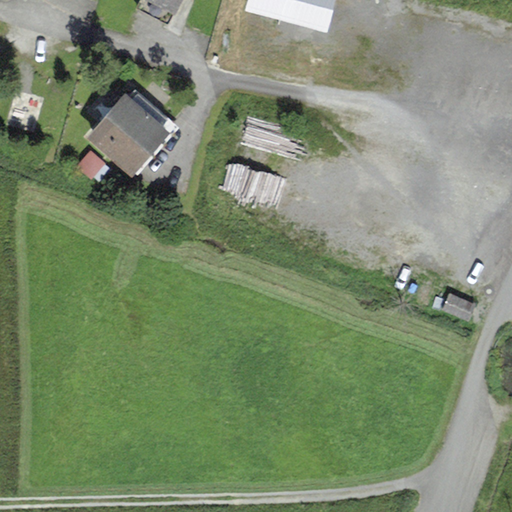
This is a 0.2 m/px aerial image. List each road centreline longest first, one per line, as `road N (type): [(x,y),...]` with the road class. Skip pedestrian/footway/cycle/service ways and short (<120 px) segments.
road 1 (track): [(0,9),(226,80),(511,140)]
road 2 (track): [(456,477),(289,499),(0,505)]
road 3 (track): [(445,511),(488,337),(511,295)]
